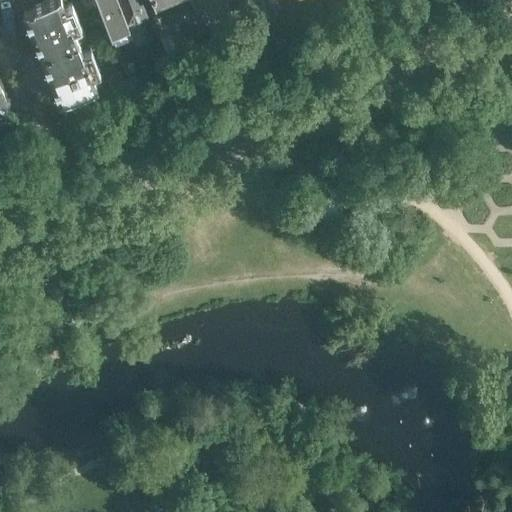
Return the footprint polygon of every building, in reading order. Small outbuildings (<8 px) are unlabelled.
[(76,13),(72,4),(65,7),(62,0),(45,0),(23,9),(32,31),(76,13)] [(128,25),(118,0),(96,0),(109,33),(128,25)] [(147,17),(141,0),(118,0),(128,25),(133,40),(143,36),(138,21),(147,17)] [(277,0),(152,0),(154,2),(158,0),(190,0),(193,6),(202,2),(207,15),(229,6),(229,5),(241,0),(243,0),(252,22),(281,10),(277,0)] [(78,39),(74,28),(81,25),(76,13),(32,31),(41,54),(78,39)] [(94,58),(89,45),(82,48),(78,39),(41,54),(50,76),(94,58)] [(96,83),(91,71),(99,68),(94,58),(50,76),(59,98),(84,88),(86,93),(94,90),(92,85),(96,83)]
